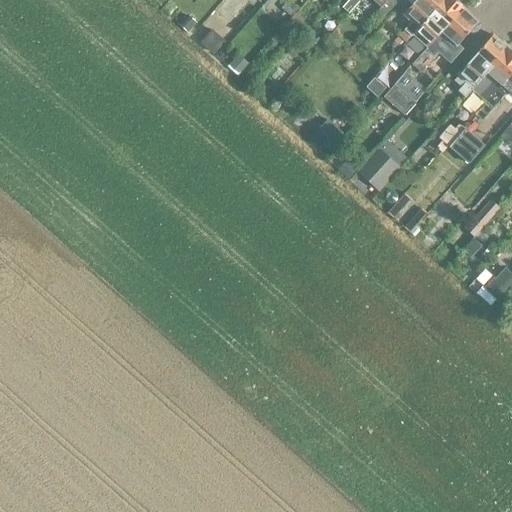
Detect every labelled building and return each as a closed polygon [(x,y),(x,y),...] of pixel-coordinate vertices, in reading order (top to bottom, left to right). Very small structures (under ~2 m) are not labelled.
[(296,6),(289,0),(288,0),(282,7),(290,14),(296,6)] [(347,0),(342,7),(348,13),(359,0),(347,0)] [(398,0),(381,0),(374,8),(383,17),(398,0)] [(410,36),(425,19),(441,0),(414,0),(402,14),(411,21),(403,30),(410,36)] [(462,8),(453,0),(441,0),(425,19),(433,26),(407,55),(413,61),(411,64),(462,8)] [(477,21),(462,8),(411,64),(420,72),(450,40),(456,45),(477,21)] [(465,95),(470,89),(478,80),(507,48),(492,34),(470,59),(479,66),(458,89),(465,95)] [(511,52),(507,48),(478,80),(470,89),(485,102),(511,72),(511,52)] [(238,74),(246,65),(236,57),(228,66),(238,74)] [(511,72),(485,102),(474,114),(481,120),(507,91),(511,95),(511,72)] [(377,97),(385,87),(374,77),(366,87),(377,97)] [(415,103),(394,84),(383,97),(404,115),(415,103)] [(364,110),(372,100),(367,95),(358,105),(364,110)] [(310,135),(326,149),(343,130),(327,116),(310,135)] [(449,125),(438,137),(449,146),(460,134),(449,125)] [(460,134),(449,146),(448,146),(468,163),(484,145),(464,128),(460,134)] [(378,188),(407,156),(387,137),(357,169),(378,188)] [(478,233),(494,214),(486,207),(469,225),(478,233)] [(491,301),(511,276),(500,267),(480,292),(491,301)]
